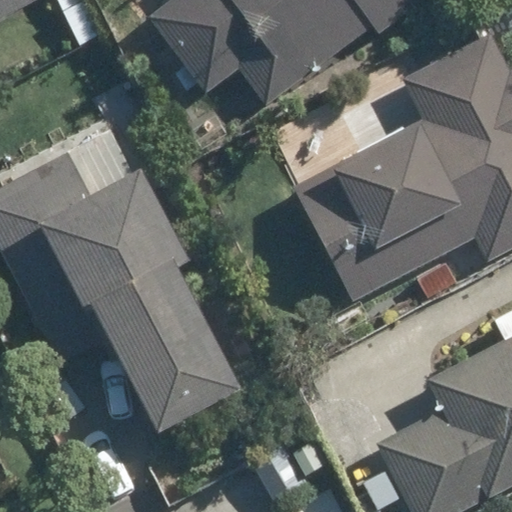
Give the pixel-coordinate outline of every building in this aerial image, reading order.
[(87,0),(46,0),(73,47),(104,30),(87,0)] [(152,0),(147,4),(203,80),(237,56),(265,95),(370,18),(375,24),(408,0),(152,0)] [(407,42),(385,54),(399,81),(406,76),(423,111),(417,114),(414,106),(328,151),(332,158),(295,177),(352,289),(471,227),(485,254),(511,240),(511,61),(508,63),(487,23),(416,60),(407,42)] [(172,247),(184,240),(135,150),(83,177),(65,141),(0,176),(0,241),(58,351),(96,330),(103,345),(114,339),(152,412),(236,368),(172,247)] [(235,150),(198,170),(207,187),(245,167),(235,150)] [(444,257),(416,272),(426,292),(454,277),(444,257)] [(221,295),(233,323),(250,315),(238,288),(221,295)] [(511,323),(425,368),(442,401),(373,437),(412,511),(442,511),(511,475),(511,323)] [(352,479),(367,508),(387,498),(371,469),(352,479)]
